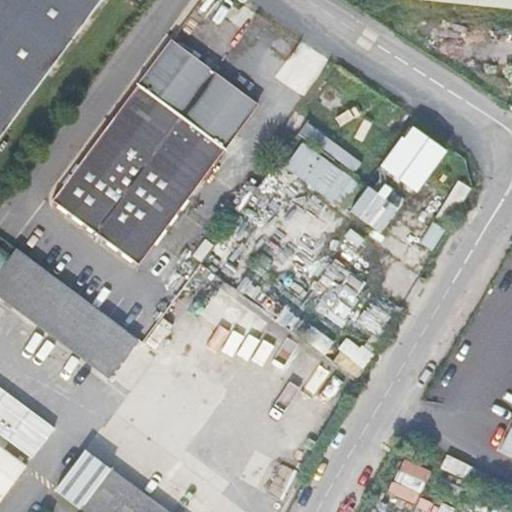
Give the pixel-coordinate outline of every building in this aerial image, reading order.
[(0,0),(0,137),(101,0),(0,0)] [(511,0),(426,0),(511,9),(511,0)] [(138,85),(52,201),(139,265),(225,149),(223,148),(257,103),(173,41),(140,86),(138,85)] [(319,75),(329,58),(303,43),(293,60),(319,75)] [(409,123),(382,168),(421,191),(448,146),(409,123)] [(286,164),(380,233),(400,206),(306,137),(286,164)] [(0,270),(11,256),(0,247),(0,270)] [(0,298),(109,378),(138,339),(16,249),(11,256),(0,270),(0,298)] [(361,374),(372,353),(347,340),(336,360),(361,374)] [(0,502),(27,466),(0,445),(0,502)] [(56,491),(84,511),(140,511),(150,499),(85,451),(56,491)] [(450,456),(443,470),(467,481),(473,468),(450,456)] [(473,468),(467,481),(491,493),(497,480),(473,468)] [(166,511),(150,499),(140,511),(166,511)]
